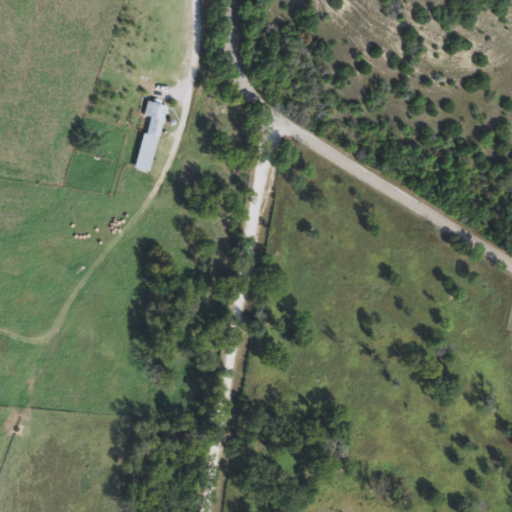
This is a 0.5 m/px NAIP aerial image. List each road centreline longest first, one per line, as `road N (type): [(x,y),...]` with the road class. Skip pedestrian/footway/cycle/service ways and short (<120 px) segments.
road 1 (residential): [(511,268),(276,123),(239,80),(228,52),(225,0)]
road 2 (residential): [(204,511),(261,166),(276,123)]
